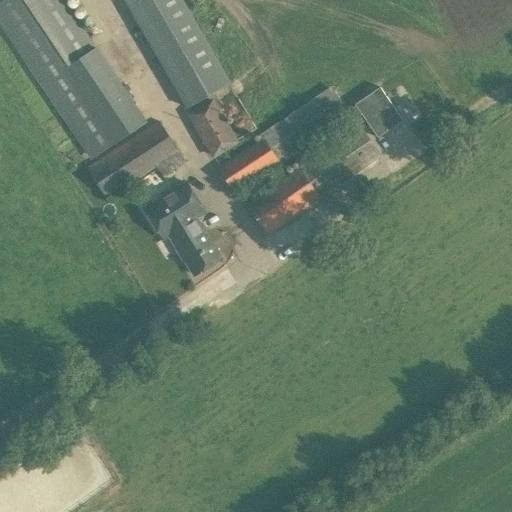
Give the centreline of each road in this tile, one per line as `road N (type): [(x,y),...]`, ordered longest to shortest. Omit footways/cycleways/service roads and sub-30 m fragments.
road 1 (track): [(511,83),(0,425)]
road 2 (track): [(103,0),(255,255)]
